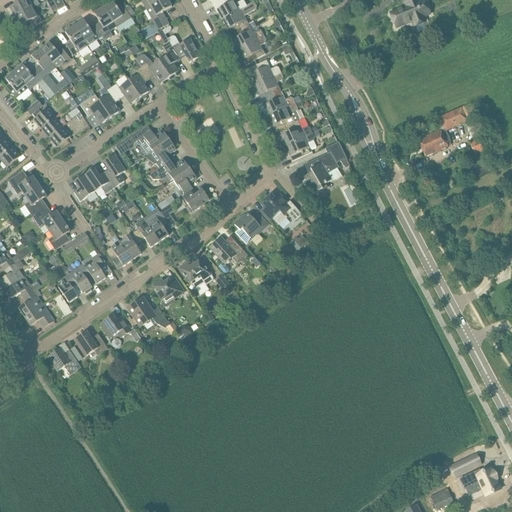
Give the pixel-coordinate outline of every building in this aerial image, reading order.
[(18,0),(20,3),(10,8),(15,18),(32,9),(39,5),(36,0),(18,0)] [(47,0),(46,1),(53,13),(59,10),(52,0),(47,0)] [(52,0),(59,10),(65,6),(62,0),(52,0)] [(140,0),(146,9),(162,0),(140,0)] [(167,0),(162,0),(146,9),(158,31),(169,25),(162,13),(172,8),(167,0)] [(219,14),(223,20),(255,2),(254,2),(247,6),(245,2),(242,1),(236,4),(234,0),(223,0),(213,6),(218,15),(219,14)] [(412,21),(414,27),(425,23),(422,17),(430,14),(424,0),(419,3),(417,0),(411,0),(404,3),(406,8),(391,14),(396,28),(412,21)] [(113,2),(104,8),(116,28),(129,20),(132,24),(134,22),(131,18),(131,17),(135,14),(129,6),(125,9),(124,8),(119,11),(113,2)] [(225,27),(229,36),(249,25),(244,17),(256,10),(257,7),(255,2),(223,20),(226,26),(225,27)] [(104,8),(94,14),(100,24),(95,27),(102,37),(105,42),(113,37),(110,32),(116,28),(104,8)] [(32,9),(15,18),(20,28),(30,22),(33,28),(42,23),(38,16),(36,17),(32,9)] [(84,21),(75,27),(84,42),(88,47),(102,37),(95,27),(90,30),(84,21)] [(236,44),(240,50),(264,36),(261,31),(258,31),(253,33),(249,25),(229,36),(234,45),(236,44)] [(84,42),(75,27),(65,33),(71,42),(66,46),(73,56),(88,47),(84,42)] [(170,27),(163,31),(165,35),(170,32),(171,29),(170,27)] [(264,36),(240,50),(243,56),(241,57),(246,66),(266,55),(261,47),(266,44),(267,41),(264,36)] [(168,39),(167,39),(173,48),(179,58),(185,55),(190,64),(200,58),(190,40),(182,45),(180,46),(175,38),(173,37),(168,39)] [(164,58),(159,62),(170,78),(180,72),(173,62),(179,58),(173,48),(167,39),(163,42),(163,47),(164,49),(163,55),(164,58)] [(281,42),(284,48),(289,45),(286,40),(281,42)] [(50,43),(41,51),(56,69),(69,58),(61,48),(57,52),(50,43)] [(283,49),(286,54),(292,51),(289,46),(283,49)] [(41,51),(32,58),(39,66),(35,70),(43,80),(51,90),(56,95),(69,85),(65,80),(57,86),(48,75),(56,69),(41,51)] [(142,68),(141,68),(148,78),(153,75),(160,85),(170,78),(159,62),(153,65),(151,61),(145,56),(142,55),(136,59),(142,68)] [(95,57),(80,67),(85,76),(101,66),(95,57)] [(256,66),(247,70),(251,79),(253,79),(256,85),(281,73),(286,71),(281,61),(269,67),(267,61),(256,66)] [(23,65),(14,73),(26,86),(28,89),(29,91),(34,87),(43,80),(35,70),(30,74),(23,65)] [(139,75),(129,82),(140,98),(150,92),(144,82),(148,78),(141,68),(136,71),(139,75)] [(26,86),(14,73),(6,80),(10,84),(6,87),(13,96),(16,100),(28,89),(26,86)] [(257,92),(261,101),(281,92),(277,83),(282,81),(283,78),(281,73),(256,85),(259,91),(257,92)] [(72,74),(65,78),(69,85),(76,80),(72,74)] [(104,76),(98,80),(104,89),(101,92),(105,98),(99,102),(111,119),(121,112),(114,102),(119,99),(112,88),(104,76)] [(117,85),(112,88),(119,99),(124,95),(130,105),(140,98),(129,82),(119,88),(117,85)] [(51,90),(47,94),(51,99),(56,95),(51,90)] [(89,90),(74,100),(76,103),(79,107),(80,106),(82,108),(83,110),(89,119),(94,115),(101,125),(111,119),(99,102),(95,96),(94,97),(89,90)] [(267,109),(270,116),(295,104),(293,99),(290,98),(285,101),(281,92),(261,101),(265,110),(267,109)] [(39,102),(30,109),(27,111),(31,116),(42,106),(39,102)] [(79,107),(76,103),(72,106),(74,110),(68,114),(71,120),(76,116),(80,113),(77,109),(79,107)] [(271,123),(276,132),(278,131),(295,123),(295,122),(298,121),(300,120),(297,112),(298,109),(295,104),(270,116),(273,122),(271,123)] [(34,120),(42,129),(55,118),(47,109),(34,120)] [(467,120),(462,109),(441,118),(446,131),(467,120)] [(42,129),(49,139),(63,128),(55,118),(42,129)] [(284,139),(287,145),(312,134),(310,129),(307,128),(302,130),(298,121),(295,122),(295,123),(278,131),(276,132),(278,131),(282,140),(284,139)] [(116,148),(115,148),(121,156),(130,149),(129,148),(139,140),(151,132),(148,127),(130,139),(116,148)] [(63,128),(49,139),(57,148),(71,137),(63,128)] [(169,140),(162,131),(154,137),(151,132),(139,140),(142,145),(146,143),(153,152),(169,140)] [(312,134),(287,145),(290,152),(288,153),(293,162),(302,158),(312,153),(312,151),(317,149),(313,142),(314,141),(315,138),(320,136),(318,131),(312,134)] [(448,147),(441,132),(441,131),(418,141),(426,158),(448,147)] [(0,142),(0,158),(13,148),(5,138),(0,142)] [(153,152),(149,155),(155,164),(156,164),(160,169),(170,162),(167,157),(176,150),(169,140),(153,152)] [(483,149),(479,140),(472,143),(476,153),(483,149)] [(318,159),(322,164),(311,170),(312,173),(304,178),(314,195),(323,190),(321,187),(332,181),(328,174),(339,168),(337,164),(341,162),(346,169),(349,167),(337,143),(325,149),(328,154),(318,159)] [(13,148),(0,158),(0,160),(7,168),(20,157),(13,148)] [(109,170),(104,173),(113,186),(115,189),(125,182),(120,176),(126,172),(115,156),(104,163),(109,170)] [(174,182),(190,170),(183,160),(173,167),(170,162),(160,169),(150,176),(153,181),(165,181),(169,186),(174,182)] [(113,186),(104,173),(99,177),(94,169),(84,176),(95,192),(102,188),(106,195),(115,189),(113,186)] [(177,194),(181,199),(191,191),(188,187),(197,180),(190,170),(174,182),(180,191),(177,194)] [(482,170),(472,174),(474,179),(485,175),(482,170)] [(21,191),(25,197),(39,187),(33,177),(27,181),(22,173),(8,182),(17,194),(21,191)] [(95,192),(84,176),(75,183),(79,190),(74,194),(80,203),(89,197),(95,192)] [(509,186),(501,190),(503,194),(511,191),(509,186)] [(24,206),(32,217),(46,208),(40,201),(46,197),(45,195),(45,194),(44,193),(39,187),(25,197),(29,202),(24,206)] [(191,191),(181,199),(184,204),(186,203),(193,213),(210,201),(202,191),(195,197),(191,191)] [(0,211),(10,203),(0,192),(0,211)] [(162,199),(158,193),(151,198),(155,204),(162,199)] [(290,202),(288,204),(280,195),(275,199),(271,195),(260,205),(279,226),(287,218),(286,216),(288,214),(295,223),(302,216),(295,208),(290,202)] [(177,226),(169,215),(174,212),(170,206),(160,213),(172,230),(177,226)] [(45,226),(49,232),(63,222),(57,212),(51,216),(46,208),(32,217),(40,229),(45,226)] [(159,211),(145,220),(150,228),(160,242),(169,236),(163,227),(167,224),(164,219),(162,216),(161,215),(159,211)] [(268,225),(264,220),(257,213),(249,220),(246,217),(243,218),(234,225),(239,230),(236,233),(246,245),(251,240),(268,225)] [(160,242),(150,228),(144,219),(130,228),(134,233),(140,242),(145,239),(151,248),(160,242)] [(63,222),(49,232),(53,237),(48,241),(55,251),(60,248),(69,243),(64,236),(70,232),(68,230),(69,229),(68,228),(67,228),(63,222)] [(22,237),(28,245),(37,239),(31,230),(22,237)] [(125,239),(120,242),(123,246),(132,261),(142,255),(135,245),(140,242),(134,233),(125,239)] [(248,256),(237,244),(231,237),(225,242),(221,238),(211,247),(214,251),(213,252),(223,263),(219,267),(224,274),(227,274),(229,272),(229,269),(226,265),(232,259),(238,265),(248,256)] [(290,244),(298,252),(305,246),(297,237),(290,244)] [(132,261),(123,246),(118,249),(115,246),(106,252),(113,261),(117,258),(123,267),(132,261)] [(295,254),(288,246),(278,255),(285,263),(295,254)] [(29,247),(16,253),(20,260),(32,253),(29,247)] [(2,253),(0,254),(0,267),(2,267),(5,271),(16,264),(6,251),(2,253)] [(106,279),(100,269),(105,266),(98,256),(92,259),(91,257),(82,263),(84,265),(91,276),(97,285),(106,279)] [(251,260),(257,267),(261,264),(255,257),(251,260)] [(189,284),(191,283),(196,289),(205,283),(206,286),(213,281),(214,279),(207,269),(201,260),(191,268),(188,263),(179,269),(185,277),(189,284)] [(6,291),(25,278),(19,270),(24,267),(20,261),(16,264),(5,271),(8,276),(0,282),(6,291)] [(92,288),(86,279),(91,276),(84,265),(70,275),(77,285),(83,294),(85,293),(86,295),(91,292),(90,290),(92,288)] [(47,275),(40,280),(43,286),(51,281),(47,275)] [(78,298),(72,288),(77,285),(70,275),(61,281),(63,284),(58,288),(69,304),(78,298)] [(215,280),(225,293),(231,288),(221,275),(215,280)] [(24,299),(37,290),(33,284),(31,285),(26,277),(25,278),(6,291),(12,300),(20,294),(24,299)] [(158,295),(162,302),(162,304),(164,307),(167,308),(175,303),(175,299),(184,293),(175,279),(166,285),(163,280),(152,287),(158,295)] [(43,306),(38,298),(41,296),(37,290),(24,299),(27,304),(19,310),(25,318),(43,306)] [(128,309),(133,317),(140,328),(153,319),(157,325),(165,329),(170,325),(160,310),(154,314),(143,298),(128,309)] [(66,304),(60,309),(66,317),(72,313),(71,312),(66,304)] [(44,329),(54,322),(43,306),(25,318),(31,327),(39,322),(44,329)] [(123,330),(116,321),(113,316),(100,325),(110,339),(118,334),(121,339),(132,331),(128,326),(123,330)] [(182,335),(173,323),(170,325),(179,339),(181,342),(186,338),(183,334),(182,335)] [(87,333),(75,341),(86,358),(95,351),(98,357),(108,350),(100,337),(93,342),(87,333)] [(57,372),(65,367),(70,376),(81,369),(75,359),(69,351),(64,354),(60,349),(48,358),(57,372)] [(477,453),(449,467),(455,479),(482,466),(477,453)] [(474,473),(460,479),(465,489),(466,488),(470,496),(482,490),(485,497),(503,490),(498,480),(499,480),(498,477),(499,476),(497,472),(492,467),(475,475),(474,473)] [(431,498),(437,511),(454,503),(448,490),(431,498)] [(486,500),(478,503),(482,511),(498,511),(496,507),(490,509),(486,500)]
